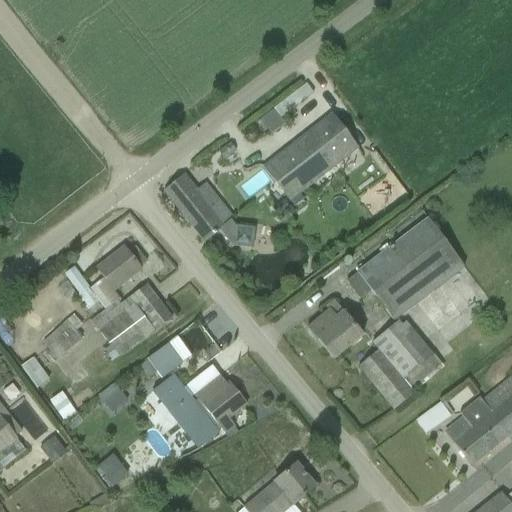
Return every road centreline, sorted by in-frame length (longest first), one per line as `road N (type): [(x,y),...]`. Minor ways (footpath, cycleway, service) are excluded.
road 1 (unclassified): [(397,511),(132,192)]
road 2 (unclassified): [(132,192),(375,0)]
road 3 (track): [(132,192),(0,23)]
road 4 (unclassified): [(0,294),(132,192)]
